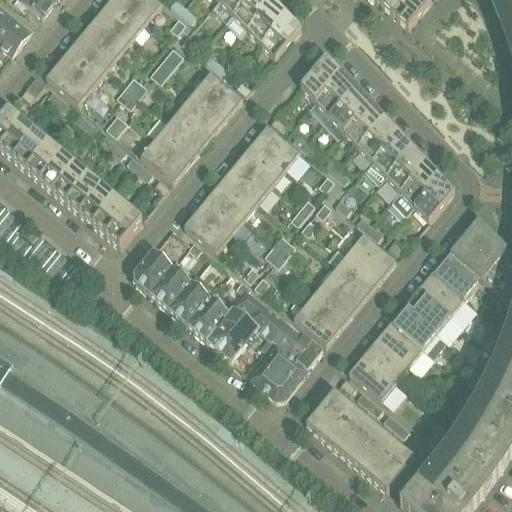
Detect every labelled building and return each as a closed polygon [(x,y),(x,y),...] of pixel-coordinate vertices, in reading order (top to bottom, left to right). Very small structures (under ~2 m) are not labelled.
[(25,18),(29,14),(42,24),(55,8),(45,0),(15,0),(16,2),(15,3),(17,5),(14,9),(25,18)] [(148,0),(116,0),(115,1),(148,28),(162,11),(148,0)] [(223,0),(218,6),(211,13),(226,29),(249,0),(223,0)] [(240,43),(246,36),(272,5),(267,0),(249,0),(226,29),(240,43)] [(382,0),(377,7),(392,20),(408,0),(382,0)] [(408,34),(431,6),(423,0),(408,0),(392,20),(408,34)] [(511,0),(500,0),(506,14),(511,28),(511,259),(507,254),(478,223),(448,259),(481,286),(511,311),(511,312),(510,318),(502,345),(492,370),(480,396),(466,421),(452,444),(435,466),(423,482),(397,511),(474,511),(483,502),(501,477),(511,459),(511,0)] [(115,1),(101,18),(134,45),(148,28),(115,1)] [(180,20),(186,13),(175,4),(169,11),(180,20)] [(246,36),(260,51),(286,20),(272,5),(246,36)] [(0,42),(14,25),(0,13),(0,42)] [(186,13),(180,20),(191,29),(196,21),(186,13)] [(101,18),(88,34),(120,61),(134,45),(101,18)] [(260,51),(275,66),(301,35),(286,20),(260,51)] [(177,41),(186,30),(178,24),(170,35),(177,41)] [(0,42),(0,52),(11,62),(30,39),(14,25),(0,42)] [(88,34),(74,51),(106,78),(120,61),(88,34)] [(182,50),(192,58),(198,51),(188,42),(182,50)] [(74,51),(60,68),(92,95),(106,78),(74,51)] [(173,54),(161,67),(167,72),(178,58),(173,54)] [(172,76),(183,63),(178,58),(167,72),(172,76)] [(213,75),(219,68),(209,60),(203,67),(213,75)] [(300,93),(314,108),(341,77),(326,61),(300,93)] [(150,81),(155,86),(167,72),(161,67),(150,81)] [(60,68),(46,85),(78,112),(92,95),(60,68)] [(219,68),(213,75),(224,84),(230,77),(219,68)] [(155,86),(161,90),(172,76),(167,72),(155,86)] [(355,92),(341,77),(314,108),(316,110),(309,116),(323,130),(355,92)] [(210,78),(196,95),(228,122),(242,105),(210,78)] [(36,83),(26,95),(36,102),(45,91),(42,89),(36,83)] [(133,83),(125,94),(132,100),(140,89),(133,83)] [(235,93),(245,101),(251,94),(241,86),(235,93)] [(139,105),(147,95),(140,89),(132,100),(139,105)] [(369,107),(355,92),(323,130),(337,145),(369,107)] [(116,104),(123,110),(132,100),(125,94),(116,104)] [(26,95),(21,101),(30,109),(36,102),(26,95)] [(196,95),(182,112),(214,139),(228,122),(196,95)] [(57,113),(63,105),(53,97),(47,104),(57,113)] [(123,110),(130,115),(139,105),(132,100),(123,110)] [(63,105),(57,113),(68,121),(74,114),(63,105)] [(383,122),(369,107),(337,145),(338,146),(344,140),(357,153),(383,122)] [(182,112),(168,128),(200,155),(214,139),(182,112)] [(0,126),(0,154),(0,155),(23,127),(9,116),(0,126)] [(83,135),(89,127),(80,119),(73,127),(83,135)] [(111,128),(122,137),(128,130),(117,121),(111,128)] [(285,130),(276,122),(270,128),(280,137),(285,130)] [(357,153),(371,168),(397,137),(383,122),(357,153)] [(0,155),(13,165),(36,138),(23,127),(0,155)] [(89,127),(83,135),(94,144),(100,136),(89,127)] [(122,137),(111,128),(105,135),(116,144),(122,137)] [(168,128),(154,145),(186,172),(200,155),(168,128)] [(267,132),(253,149),(285,176),(299,159),(267,132)] [(371,168),(385,183),(411,152),(397,137),(371,168)] [(13,165),(26,176),(49,149),(36,138),(13,165)] [(302,156),(308,148),(298,140),(292,147),(302,156)] [(109,156),(115,149),(106,141),(100,149),(109,156)] [(140,162),(172,189),(186,172),(154,145),(140,162)] [(308,148),(302,156),(313,165),(319,157),(308,148)] [(26,176),(40,187),(62,160),(49,149),(26,176)] [(115,149),(109,156),(121,165),(127,158),(115,149)] [(253,149),(239,165),(272,192),(285,176),(253,149)] [(385,183),(399,198),(391,207),(391,208),(405,191),(425,167),(411,152),(385,183)] [(75,171),(62,160),(40,187),(53,198),(75,171)] [(136,178),(142,171),(133,163),(127,170),(136,178)] [(239,165),(226,181),(258,208),(272,192),(239,165)] [(329,167),(324,173),(333,181),(338,175),(329,167)] [(405,222),(413,213),(439,182),(425,167),(405,191),(391,208),(405,222)] [(53,198),(66,209),(88,182),(75,171),(53,198)] [(142,171),(136,178),(147,187),(153,180),(142,171)] [(339,174),(333,181),(344,190),(350,183),(339,174)] [(148,187),(163,200),(169,193),(154,180),(148,187)] [(226,181),(211,199),(243,226),(258,208),(226,181)] [(66,209),(79,220),(101,193),(88,182),(66,209)] [(326,199),(334,188),(327,182),(318,193),(326,199)] [(413,213),(427,229),(454,198),(439,182),(413,213)] [(79,220),(92,231),(114,204),(101,193),(79,220)] [(211,199),(197,216),(229,243),(243,226),(211,199)] [(128,215),(114,204),(92,231),(105,242),(128,215)] [(335,213),(346,221),(351,214),(341,205),(335,213)] [(307,206),(299,216),(306,222),(315,212),(307,206)] [(323,226),(331,215),(324,209),(315,220),(323,226)] [(141,226),(128,215),(105,242),(119,253),(141,226)] [(197,216),(183,233),(215,260),(229,243),(197,216)] [(290,227),(298,233),(306,222),(299,216),(290,227)] [(366,238),(372,231),(362,223),(356,230),(366,238)] [(308,243),(317,232),(310,227),(301,237),(308,243)] [(372,231),(366,238),(377,247),(383,240),(372,231)] [(362,241),(348,259),(380,285),(395,268),(362,241)] [(282,242),(273,252),(281,258),(289,248),(282,242)] [(398,265),(406,254),(395,245),(386,255),(398,265)] [(203,256),(194,248),(188,255),(197,262),(203,256)] [(287,263),(295,253),(289,248),(281,258),(287,263)] [(264,262),(272,269),(281,258),(273,252),(264,262)] [(272,269),(278,274),(287,263),(281,258),(272,269)] [(348,259),(334,275),(366,302),(380,285),(348,259)] [(164,269),(153,260),(135,282),(135,291),(150,303),(178,269),(169,262),(164,269)] [(445,263),(431,280),(437,285),(463,307),(477,290),(451,268),(445,263)] [(150,303),(168,319),(196,285),(178,269),(150,303)] [(250,290),(259,279),(252,273),(243,284),(250,290)] [(334,275),(320,292),(352,319),(366,302),(334,275)] [(431,280),(417,297),(449,324),(463,307),(437,285),(431,280)] [(261,300),(270,289),(263,283),(253,294),(261,300)] [(168,319),(186,333),(214,300),(196,285),(168,319)] [(236,295),(245,302),(248,298),(250,295),(241,288),(236,295)] [(320,292),(306,308),(339,335),(352,319),(320,292)] [(417,297),(403,313),(435,340),(449,324),(417,297)] [(231,370),(258,338),(271,349),(271,348),(287,329),(248,298),(245,302),(234,316),(206,350),(231,370)] [(186,333),(206,350),(234,316),(223,307),(214,300),(186,333)] [(292,325),(324,352),(339,335),(306,308),(292,325)] [(403,313),(389,330),(422,357),(435,340),(403,313)] [(490,330),(498,332),(502,320),(494,317),(490,330)] [(271,348),(276,352),(307,377),(322,357),(312,349),(287,329),(271,348)] [(389,330),(375,346),(408,373),(422,357),(389,330)] [(498,332),(490,330),(486,342),(494,345),(498,332)] [(239,511),(158,448),(68,382),(0,337),(0,430),(124,511),(239,511)] [(375,346),(361,363),(394,390),(408,373),(375,346)] [(276,352),(250,386),(277,407),(285,406),(308,377),(307,377),(276,352)] [(430,356),(415,374),(428,385),(443,367),(430,356)] [(473,371),(481,375),(487,362),(479,359),(473,371)] [(361,363),(347,380),(379,407),(394,390),(361,363)] [(481,375),(473,371),(468,383),(476,387),(481,375)] [(344,384),(338,391),(348,399),(354,392),(344,384)] [(304,432),(318,443),(346,409),(333,398),(304,432)] [(366,413),(372,406),(362,398),(357,405),(366,413)] [(453,411),(460,416),(467,404),(460,399),(453,411)] [(372,406),(366,413),(377,422),(383,415),(372,406)] [(318,443),(331,454),(360,420),(346,409),(318,443)] [(460,416),(453,411),(447,422),(454,426),(460,416)] [(331,454),(345,465),(373,431),(360,420),(331,454)] [(392,435),(398,428),(389,420),(383,427),(392,435)] [(398,428),(392,435),(404,444),(409,437),(398,428)] [(345,465),(358,476),(386,442),(373,431),(345,465)] [(435,453),(444,443),(437,437),(428,447),(435,453)] [(358,476),(371,487),(399,453),(386,442),(358,476)] [(410,450),(421,458),(426,451),(416,443),(410,450)] [(371,487),(385,499),(413,465),(399,453),(371,487)] [(0,511),(25,511),(0,495),(0,511)]
